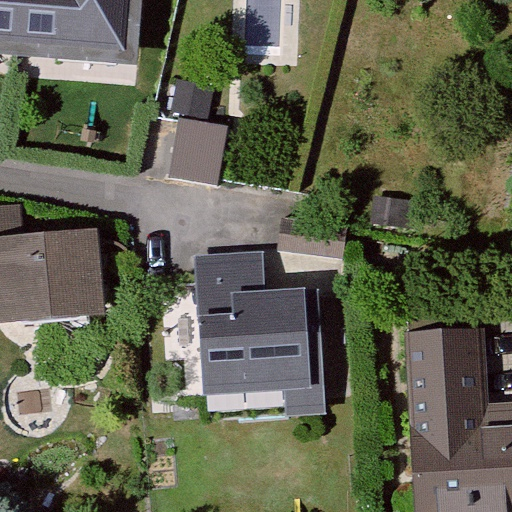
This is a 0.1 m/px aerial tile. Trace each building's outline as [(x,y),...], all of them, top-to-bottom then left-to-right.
[(0,0),(0,51),(129,60),(133,0),(0,0)] [(215,85),(177,77),(169,113),(182,116),(208,121),(215,85)] [(208,121),(182,116),(170,174),(216,184),(228,126),(208,121)] [(416,203),(374,197),(370,225),(412,231),(416,203)] [(25,204),(0,205),(0,321),(107,313),(100,227),(27,233),(25,204)] [(279,253),(344,260),(347,225),(282,219),(279,253)] [(235,313),(200,316),(205,395),(311,388),(305,286),(233,291),(235,313)] [(484,328),(403,333),(413,511),(511,511),(511,400),(488,402),(484,328)]
